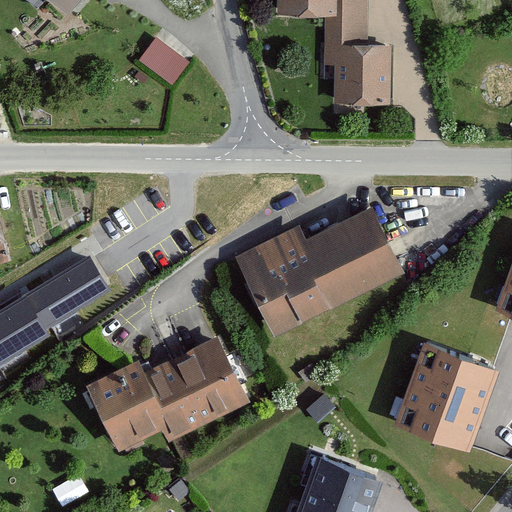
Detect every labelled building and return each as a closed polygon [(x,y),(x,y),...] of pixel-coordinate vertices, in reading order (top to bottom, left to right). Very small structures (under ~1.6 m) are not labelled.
[(34,0),(61,22),(79,0),(34,0)] [(321,19),(321,29),(364,29),(364,0),(269,0),(269,18),(321,19)] [(364,29),(321,29),(320,65),(327,65),(325,105),(385,108),(388,47),(363,45),(364,29)] [(157,33),(140,57),(175,81),(192,57),(157,33)] [(301,234),(295,223),(225,260),(230,270),(263,335),(395,268),(362,203),(301,234)] [(0,259),(8,257),(0,226),(0,259)] [(511,229),(484,312),(511,321),(511,229)] [(83,250),(0,301),(0,357),(108,291),(83,250)] [(488,358),(415,335),(386,425),(459,448),(488,358)] [(106,449),(152,425),(160,441),(243,398),(212,338),(136,376),(127,358),(73,386),(106,449)] [(362,511),(377,470),(304,446),(281,511),(362,511)] [(83,472),(56,484),(63,498),(90,486),(83,472)]
